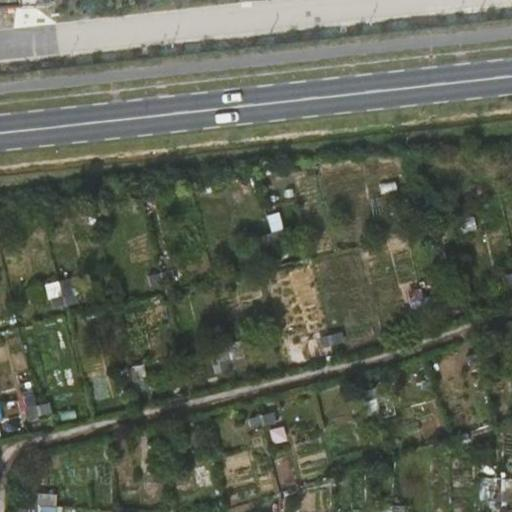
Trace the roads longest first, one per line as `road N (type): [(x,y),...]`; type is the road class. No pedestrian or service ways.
road 1 (track): [(0,494),(2,451),(334,369),(511,308)]
road 2 (primary): [(511,76),(0,134)]
